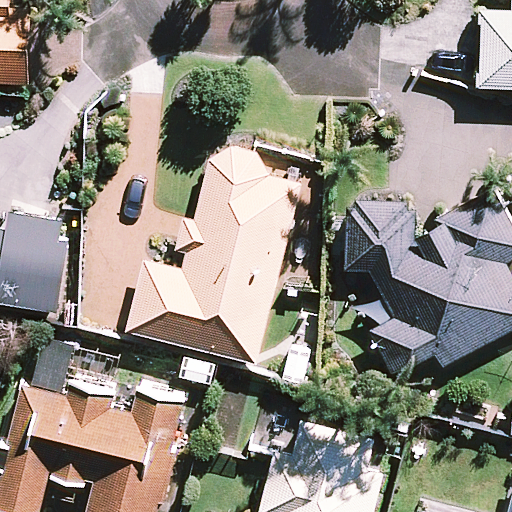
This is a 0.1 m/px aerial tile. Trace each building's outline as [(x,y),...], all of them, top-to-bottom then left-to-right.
[(0,0),(0,79),(30,81),(33,81),(34,6),(14,5),(14,0),(0,0)] [(511,0),(499,0),(500,6),(486,5),(483,83),(511,84),(511,0)] [(234,142),(213,159),(199,212),(186,209),(176,247),(189,250),(185,268),(145,257),(128,327),(257,360),(281,269),(304,274),(317,223),(293,217),(302,182),(273,174),(263,151),(234,142)] [(388,296),(368,305),(375,320),(367,323),(390,373),(408,365),(439,351),(443,361),(511,328),(511,265),(509,258),(511,256),(511,220),(497,187),(442,213),(446,220),(417,236),(417,235),(417,193),(359,191),(359,206),(351,205),(350,266),(374,267),(388,296)] [(0,298),(60,307),(73,220),(8,211),(6,225),(0,223),(0,298)] [(76,340),(50,332),(35,381),(61,390),(76,340)] [(67,382),(65,394),(25,384),(0,487),(0,508),(15,511),(41,511),(51,472),(96,482),(89,511),(156,511),(161,494),(171,497),(182,451),(176,449),(188,400),(140,388),(138,399),(67,382)] [(376,436),(304,418),(295,454),(278,450),(263,509),(272,511),(374,511),(385,470),(368,466),(376,436)]
